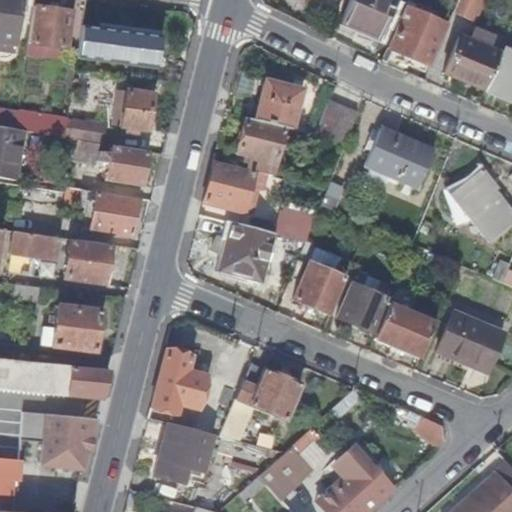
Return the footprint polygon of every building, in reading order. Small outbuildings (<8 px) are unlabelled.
[(18,0),(0,0),(0,44),(12,46),(16,14),(18,0)] [(377,42),(396,0),(350,0),(340,25),(377,42)] [(68,12),(29,5),(24,43),(45,46),(63,48),(68,12)] [(444,22),(404,6),(388,48),(427,65),(444,22)] [(152,64),(154,29),(72,25),(71,60),(152,64)] [(444,72),(485,90),(486,88),(500,51),(458,35),(444,72)] [(24,43),(23,55),(43,57),(45,46),(24,43)] [(0,44),(0,51),(11,53),(12,46),(0,44)] [(486,88),(511,100),(511,50),(503,46),(500,51),(486,88)] [(284,128),(290,130),(301,88),(265,79),(254,119),(284,128)] [(154,96),(126,91),(120,127),(148,132),(154,96)] [(344,145),(357,113),(328,102),(313,136),(344,145)] [(0,110),(0,127),(12,130),(15,113),(0,110)] [(254,119),(245,117),(236,152),(251,156),(249,163),(263,166),(264,159),(275,162),(284,128),(254,119)] [(72,122),(66,121),(64,139),(76,140),(80,141),(98,144),(110,146),(113,129),(72,122)] [(12,130),(0,127),(0,177),(15,180),(23,132),(12,130)] [(433,153),(379,130),(363,168),(417,190),(433,153)] [(80,141),(76,140),(72,160),(94,164),(95,163),(96,153),(98,144),(80,141)] [(96,153),(95,163),(107,165),(104,181),(141,186),(148,152),(110,146),(109,155),(96,153)] [(253,171),(214,160),(203,201),(243,211),(253,171)] [(497,190),(479,166),(466,177),(449,186),(487,242),(511,224),(511,217),(495,192),(497,190)] [(325,182),(318,206),(333,210),(340,186),(325,182)] [(136,199),(81,190),(78,207),(93,209),(89,233),(130,240),(136,199)] [(281,208),(276,233),(305,242),(315,217),(281,208)] [(272,233),(229,221),(225,236),(216,270),(259,282),(272,233)] [(225,236),(217,234),(211,248),(221,251),(225,236)] [(58,240),(12,235),(9,257),(56,261),(58,240)] [(105,285),(109,246),(67,241),(64,281),(105,285)] [(6,273),(28,275),(29,259),(7,257),(6,273)] [(507,271),(509,266),(498,261),(491,279),(502,283),(507,271)] [(330,315),(346,279),(310,263),(294,299),(330,315)] [(502,283),(511,287),(511,273),(507,271),(502,283)] [(373,334),(387,299),(352,283),(337,318),(373,334)] [(37,289),(15,287),(13,300),(35,303),(37,289)] [(401,303),(391,299),(374,340),(397,350),(412,314),(399,309),(401,303)] [(436,305),(431,317),(437,319),(442,307),(436,305)] [(99,312),(55,307),(49,347),(93,353),(99,312)] [(423,319),(412,314),(397,350),(419,359),(437,319),(431,317),(426,314),(423,319)] [(501,334),(453,314),(439,348),(468,360),(466,366),(485,374),(501,334)] [(190,356),(164,349),(149,408),(177,414),(179,405),(198,410),(206,376),(188,370),(190,356)] [(0,389),(59,395),(61,366),(0,360),(0,389)] [(300,384),(250,363),(234,400),(284,421),(300,384)] [(70,366),(61,366),(59,395),(68,395),(70,366)] [(100,399),(108,370),(70,366),(68,395),(100,399)] [(196,419),(198,410),(179,405),(177,414),(196,419)] [(153,412),(151,420),(166,423),(170,425),(172,417),(153,412)] [(23,414),(20,442),(43,444),(41,464),(44,466),(83,468),(95,420),(23,414)] [(436,446),(444,428),(417,415),(408,433),(436,446)] [(235,420),(227,417),(219,438),(227,439),(235,420)] [(201,473),(210,435),(170,425),(166,423),(152,477),(181,485),(185,469),(201,473)] [(303,477),(283,454),(259,477),(266,485),(280,500),(303,477)] [(0,511),(14,511),(19,462),(0,459),(0,511)] [(511,511),(511,470),(505,463),(451,511),(511,511)] [(354,511),(367,511),(393,489),(375,469),(360,482),(351,472),(328,492),(345,511),(350,507),(354,511)] [(266,485),(259,477),(239,496),(246,504),(266,485)] [(344,511),(345,511),(328,492),(318,502),(327,511),(344,511)]
